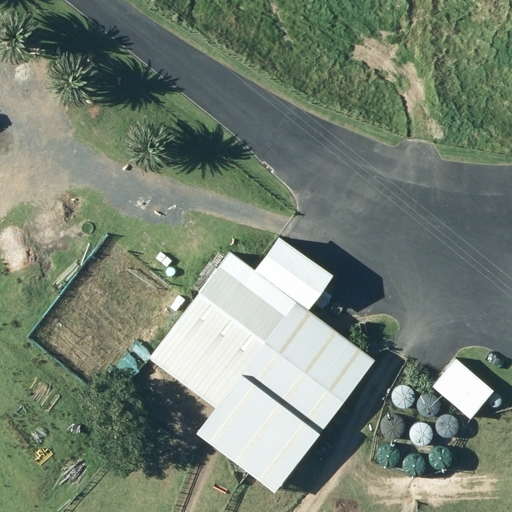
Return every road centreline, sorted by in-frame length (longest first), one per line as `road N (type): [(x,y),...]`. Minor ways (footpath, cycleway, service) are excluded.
road 1 (unclassified): [(511,193),(405,196),(304,151),(87,0)]
road 2 (track): [(0,212),(56,172),(297,217),(405,196)]
road 3 (track): [(405,196),(425,286),(400,348),(307,511)]
